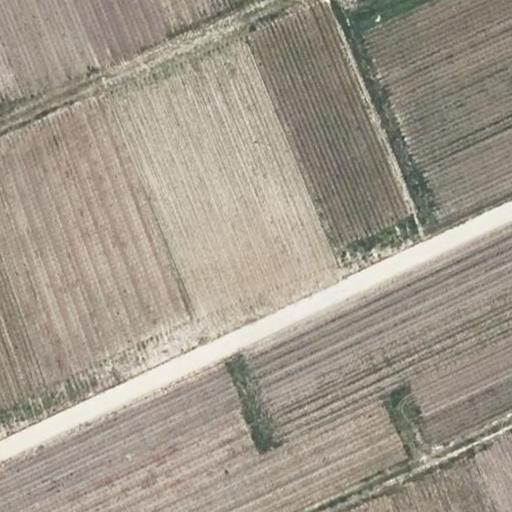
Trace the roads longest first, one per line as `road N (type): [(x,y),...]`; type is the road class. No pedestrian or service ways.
road 1 (track): [(0,429),(511,198)]
road 2 (track): [(0,120),(271,0)]
road 3 (track): [(435,233),(325,0)]
road 4 (track): [(303,511),(511,413)]
